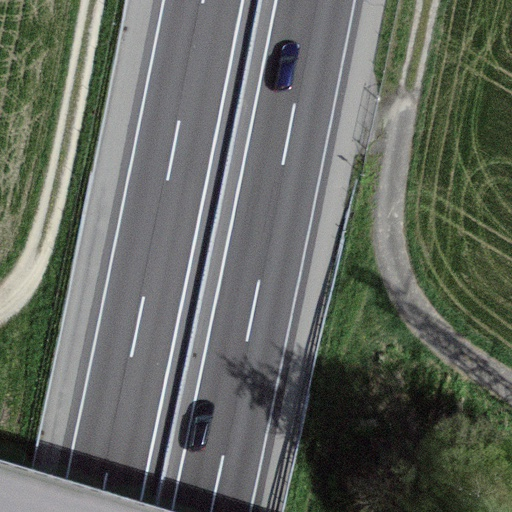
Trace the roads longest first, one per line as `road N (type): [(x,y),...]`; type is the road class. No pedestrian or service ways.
road 1 (motorway): [(202,0),(98,511)]
road 2 (motorway): [(211,511),(314,0)]
road 3 (track): [(427,0),(400,133),(391,242),(401,286),(425,325),(511,386)]
road 4 (track): [(0,304),(30,270),(45,228),(92,0)]
